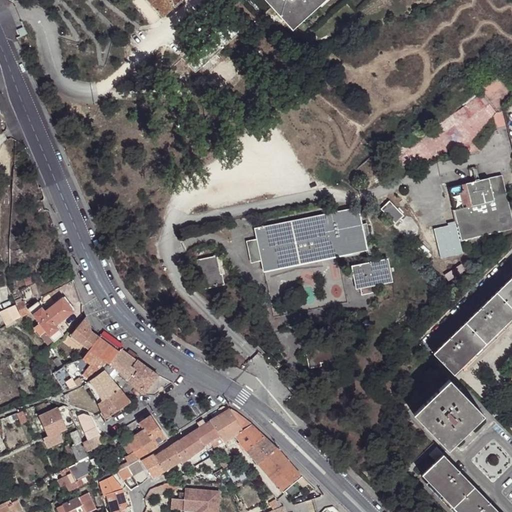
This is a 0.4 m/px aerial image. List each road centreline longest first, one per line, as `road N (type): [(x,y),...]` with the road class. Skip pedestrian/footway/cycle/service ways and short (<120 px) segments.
road 1 (residential): [(196,371),(110,300),(0,52)]
road 2 (residential): [(371,511),(259,410)]
road 3 (residential): [(259,410),(355,511)]
